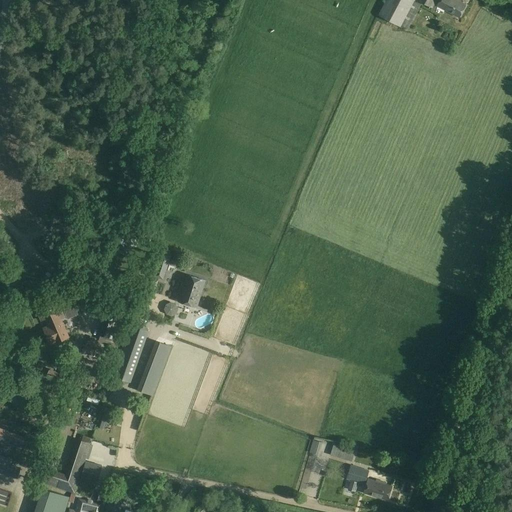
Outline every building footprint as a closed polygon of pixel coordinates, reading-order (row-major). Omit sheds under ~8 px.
[(401,27),(415,0),(418,0),(433,8),(437,0),(386,0),(378,15),(401,27)] [(441,0),(438,6),(459,18),(466,6),(461,3),(462,1),(459,0),(441,0)] [(121,236),(114,240),(122,254),(124,253),(125,254),(127,253),(126,252),(135,246),(131,239),(125,243),(121,236)] [(171,256),(170,255),(171,250),(164,248),(163,251),(161,251),(161,253),(158,252),(150,278),(149,278),(145,291),(154,294),(158,281),(157,281),(158,277),(164,279),(171,256)] [(197,307),(205,281),(188,275),(180,301),(197,307)] [(4,289),(2,301),(10,302),(11,290),(4,289)] [(97,300),(107,303),(110,293),(100,290),(97,300)] [(56,307),(53,302),(53,300),(36,308),(41,321),(45,319),(48,325),(43,327),(44,331),(51,345),(57,343),(56,342),(58,341),(59,342),(67,339),(64,332),(66,331),(61,319),(65,317),(60,305),(56,307)] [(167,315),(178,312),(175,300),(163,303),(167,315)] [(106,312),(99,334),(100,335),(99,339),(90,336),(89,340),(86,340),(82,352),(99,358),(100,353),(102,353),(105,342),(112,344),(111,347),(116,348),(119,340),(115,338),(118,326),(123,328),(126,319),(123,318),(125,311),(108,306),(107,312),(106,312)] [(131,383),(149,332),(146,326),(139,324),(131,327),(115,377),(117,382),(124,385),(131,383)] [(156,341),(138,389),(153,395),(171,347),(156,341)] [(84,421),(82,428),(91,431),(94,423),(84,421)] [(0,439),(22,448),(26,439),(0,429),(0,439)] [(77,438),(73,451),(65,474),(49,469),(44,483),(74,493),(88,455),(91,443),(77,438)] [(330,455),(352,461),(355,450),(334,444),(330,455)] [(315,459),(327,461),(328,447),(317,445),(315,459)] [(18,479),(21,469),(12,465),(14,460),(0,455),(0,472),(18,479)] [(103,465),(86,461),(81,479),(98,483),(103,465)] [(368,471),(351,466),(347,479),(364,484),(368,471)] [(366,485),(363,493),(372,496),(388,501),(392,487),(386,485),(387,483),(377,480),(369,478),(368,478),(366,485)] [(106,508),(120,511),(126,491),(112,486),(106,508)] [(43,488),(35,511),(64,511),(69,497),(43,488)] [(325,491),(323,501),(333,504),(335,494),(325,491)] [(71,494),(68,506),(75,508),(78,496),(71,494)] [(70,510),(69,511),(98,511),(100,505),(79,500),(76,511),(70,510)]
